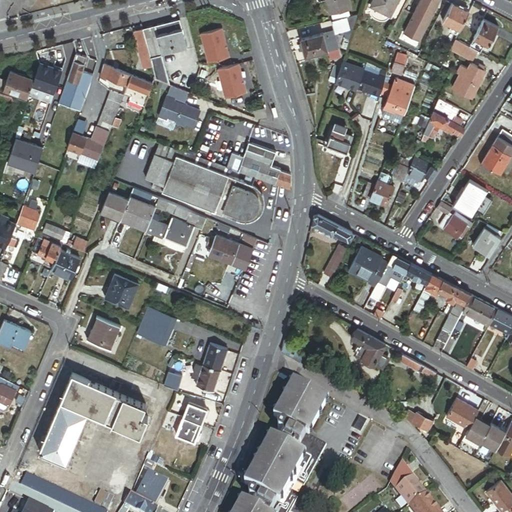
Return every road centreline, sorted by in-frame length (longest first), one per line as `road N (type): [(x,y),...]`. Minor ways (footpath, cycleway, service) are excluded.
road 1 (residential): [(287,278),(511,403)]
road 2 (tertiary): [(205,511),(267,354),(287,278)]
road 3 (residential): [(0,293),(67,323),(6,464)]
road 4 (residential): [(511,74),(398,245)]
road 5 (tertiary): [(302,196),(297,119),(256,0)]
road 6 (tertiary): [(148,0),(0,39)]
road 7 (residential): [(511,305),(398,245)]
